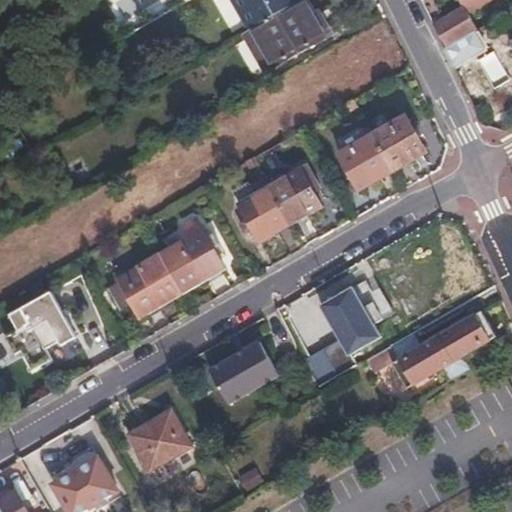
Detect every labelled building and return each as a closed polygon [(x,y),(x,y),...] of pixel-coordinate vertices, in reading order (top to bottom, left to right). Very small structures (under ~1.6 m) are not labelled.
[(113,0),(109,3),(122,29),(176,1),(175,0),(113,0)] [(298,0),(234,0),(251,29),(299,1),(298,0)] [(325,39),(303,0),(302,0),(299,1),(251,29),(250,30),(273,69),(325,39)] [(462,8),(431,24),(445,48),(475,31),(462,8)] [(265,73),(273,69),(250,30),(243,34),(265,73)] [(407,115),(375,133),(394,169),(426,150),(407,115)] [(394,169),(375,133),(341,152),(361,188),(394,169)] [(300,168),(270,185),(293,225),(323,208),(300,168)] [(293,225),(270,185),(240,202),(262,242),(293,225)] [(192,237),(161,253),(183,291),(225,267),(197,216),(184,223),(192,237)] [(183,291),(161,253),(131,270),(123,257),(111,264),(141,316),(183,291)] [(322,306),(348,355),(379,338),(352,289),(322,306)] [(22,349),(34,370),(53,359),(47,347),(60,341),(63,345),(78,337),(52,290),(10,314),(18,328),(6,335),(16,353),(22,349)] [(420,346),(413,333),(389,347),(396,360),(391,363),(405,389),(438,370),(445,383),(468,370),(461,357),(495,338),(481,312),(438,336),(420,346)] [(209,372),(228,405),(277,377),(258,343),(209,372)] [(396,360),(389,347),(366,360),(373,373),(391,363),(396,360)] [(130,436),(151,474),(192,450),(171,412),(130,436)] [(54,486),(69,511),(85,511),(119,494),(99,460),(54,486)] [(242,493),(262,482),(254,469),(234,480),(242,493)] [(49,511),(48,511),(30,511),(17,490),(0,500),(0,511),(49,511)]
